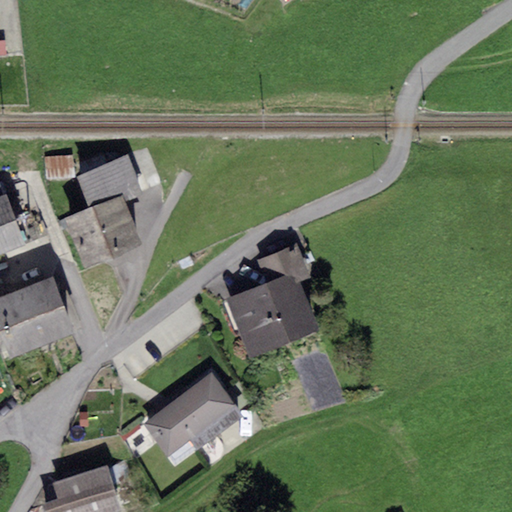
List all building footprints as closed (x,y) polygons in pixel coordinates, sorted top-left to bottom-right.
[(46,157),(49,180),(76,179),(75,156),(46,157)] [(126,204),(147,195),(130,156),(77,178),(91,211),(123,198),(126,204)] [(0,257),(27,247),(7,197),(6,197),(0,182),(0,257)] [(86,268),(143,247),(126,204),(123,198),(91,211),(66,220),(86,268)] [(297,274),(301,284),(313,278),(298,245),(258,262),(269,286),(297,274)] [(226,301),(253,360),(322,332),(301,284),(297,274),(269,286),(226,301)] [(1,331),(12,361),(77,336),(55,280),(0,300),(0,320),(3,330),(1,331)] [(213,375),(146,425),(169,456),(190,440),(236,406),(213,375)] [(200,451),(245,418),(236,406),(190,440),(200,451)] [(59,501),(44,506),(46,511),(122,511),(123,511),(109,467),(53,484),(59,501)]
